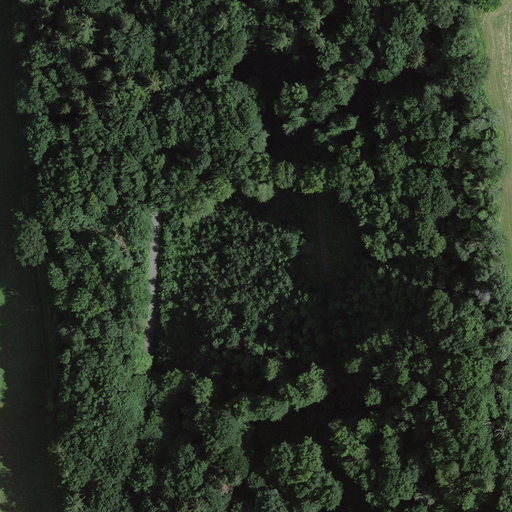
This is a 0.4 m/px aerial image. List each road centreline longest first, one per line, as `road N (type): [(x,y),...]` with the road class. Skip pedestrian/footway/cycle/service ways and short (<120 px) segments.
road 1 (track): [(68,511),(14,0)]
road 2 (unclassified): [(136,511),(161,0)]
